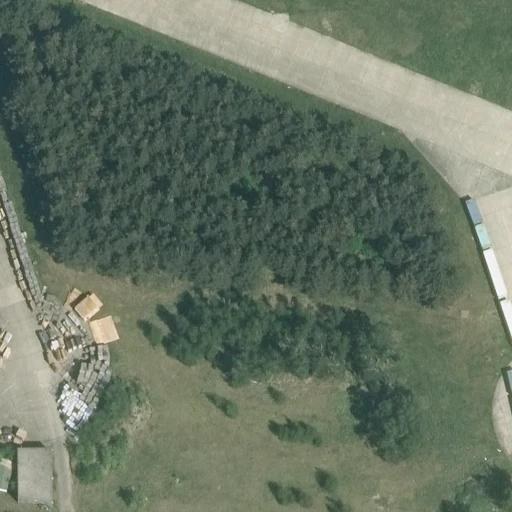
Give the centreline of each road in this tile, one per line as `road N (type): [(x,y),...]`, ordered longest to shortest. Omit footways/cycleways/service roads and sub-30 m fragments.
road 1 (residential): [(469,127),(154,0)]
road 2 (residential): [(511,255),(469,127)]
